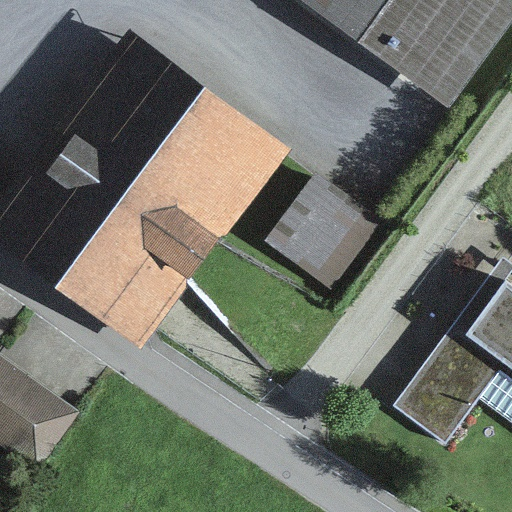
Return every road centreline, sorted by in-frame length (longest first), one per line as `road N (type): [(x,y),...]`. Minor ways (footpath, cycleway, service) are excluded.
road 1 (residential): [(511,112),(268,447)]
road 2 (residential): [(0,256),(268,447)]
road 3 (residential): [(268,447),(370,511)]
